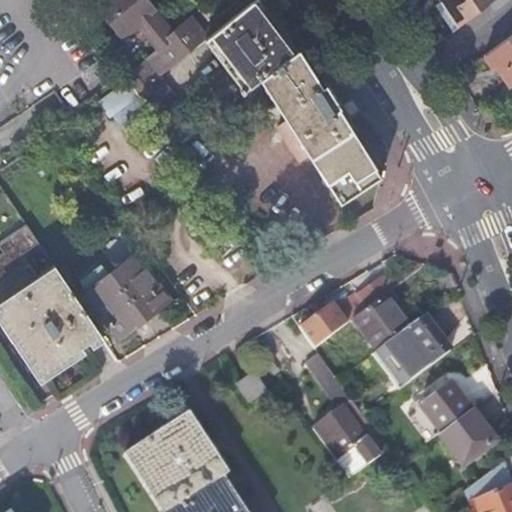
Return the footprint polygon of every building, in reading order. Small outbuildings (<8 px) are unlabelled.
[(161,77),(206,40),(209,38),(192,17),(174,30),(170,34),(153,12),(157,9),(149,0),(100,0),(94,5),(119,35),(140,26),(159,49),(148,57),(149,59),(126,77),(128,79),(139,94),(161,77)] [(241,93),(259,80),(298,50),(261,0),(255,0),(209,38),(206,40),(242,87),(239,89),(241,93)] [(440,0),(459,27),(460,26),(465,22),(449,0),(440,0)] [(449,0),(465,22),(485,8),(495,0),(449,0)] [(170,34),(174,30),(158,10),(157,9),(153,12),(170,34)] [(511,34),(485,55),(492,66),(497,62),(511,83),(511,34)] [(339,203),(382,176),(387,152),(343,82),(341,79),(329,88),(326,85),(323,86),(310,67),(298,50),(259,80),(271,97),(288,124),(292,131),(284,136),(300,160),(308,156),(339,203)] [(197,127),(161,77),(139,94),(175,143),(197,127)] [(128,79),(98,100),(110,115),(139,94),(128,79)] [(222,129),(211,116),(197,127),(175,143),(185,157),(222,129)] [(376,215),(364,195),(348,204),(360,225),(376,215)] [(0,307),(41,370),(99,333),(26,223),(1,240),(7,250),(0,253),(0,307)] [(112,271),(146,318),(172,299),(170,297),(169,298),(136,254),(112,271)] [(118,339),(146,318),(112,271),(107,274),(99,264),(82,277),(89,287),(85,290),(118,336),(117,337),(118,339)] [(409,325),(385,294),(351,319),(375,351),(381,346),(409,325)] [(314,347),(350,320),(344,311),(324,326),(315,315),(298,326),(314,347)] [(428,311),(409,325),(381,346),(407,383),(474,333),(467,317),(444,334),(428,311)] [(270,331),(250,343),(257,352),(275,339),(270,331)] [(337,379),(317,351),(308,357),(342,405),(378,456),(387,449),(363,415),(337,379)] [(342,405),(308,357),(304,360),(333,401),(342,405)] [(264,391),(253,372),(235,383),(247,402),(264,391)] [(439,434),(471,410),(450,383),(420,406),(439,434)] [(347,477),(378,456),(342,405),(316,424),(312,427),(311,427),(347,477)] [(495,442),(471,410),(439,434),(437,435),(462,467),(495,442)] [(227,473),(188,412),(123,454),(160,511),(245,511),(222,476),(227,473)] [(485,483),(464,493),(469,507),(471,511),(511,511),(511,486),(489,495),(485,483)]
